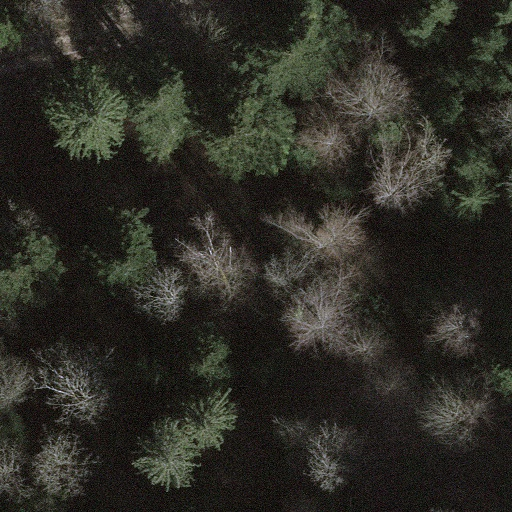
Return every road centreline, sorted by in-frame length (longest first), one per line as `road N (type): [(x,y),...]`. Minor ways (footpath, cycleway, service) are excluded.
road 1 (track): [(0,98),(297,174),(511,216)]
road 2 (track): [(247,0),(0,65)]
